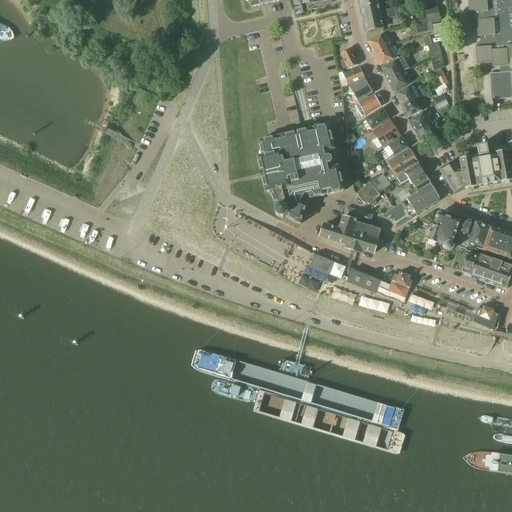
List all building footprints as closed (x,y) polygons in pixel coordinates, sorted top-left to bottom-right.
[(511,0),(468,0),(470,14),(477,13),(477,21),(476,21),(477,37),(480,37),(481,43),(478,43),(478,48),(475,48),(476,64),(492,63),(492,67),(500,66),(500,74),(490,74),(491,101),(511,99),(511,84),(511,73),(511,72),(511,0)] [(364,20),(396,13),(395,9),(387,11),(385,12),(380,14),(378,4),(361,8),(364,20)] [(428,25),(441,22),(438,7),(425,9),(428,25)] [(396,13),(364,20),(366,32),(383,28),(381,19),(384,19),(384,21),(397,18),(396,13)] [(434,37),(443,35),(441,24),(432,25),(434,37)] [(368,43),(374,54),(388,47),(381,36),(368,43)] [(423,39),(425,46),(432,44),(430,37),(423,39)] [(428,54),(430,60),(441,56),(437,44),(432,45),(432,44),(425,46),(426,47),(427,47),(429,54),(428,54)] [(388,47),(374,54),(380,66),(394,59),(388,47)] [(343,71),(348,70),(357,66),(350,50),(341,55),(343,60),(341,62),(343,71)] [(441,56),(430,60),(434,73),(442,69),(445,68),(441,56)] [(387,80),(401,73),(409,69),(403,58),(381,69),(387,80)] [(343,87),(364,79),(359,69),(344,75),(343,73),(342,74),(343,87)] [(434,73),(431,75),(431,76),(433,78),(434,80),(445,75),(444,74),(442,69),(434,73)] [(401,73),(387,80),(394,92),(408,85),(401,73)] [(354,95),(368,87),(364,79),(348,86),(354,95)] [(415,99),(416,100),(420,98),(414,86),(410,89),(409,87),(395,95),(402,107),(415,99)] [(359,104),(368,99),(367,97),(372,93),(368,87),(354,95),(359,104)] [(442,103),(446,101),(447,100),(444,95),(444,94),(433,100),(436,106),(442,103)] [(380,107),(374,96),(368,99),(359,104),(355,107),(359,112),(363,110),(366,116),(380,107)] [(422,111),(416,100),(415,99),(402,107),(408,119),(422,111)] [(372,131),(389,120),(382,109),(365,120),(372,131)] [(409,122),(416,133),(430,126),(423,114),(409,122)] [(383,147),(399,136),(390,121),(373,132),(383,147)] [(295,223),(301,225),(306,206),(304,205),(302,204),(304,202),(301,200),(305,195),(309,194),(310,199),(344,192),(339,167),(338,167),(328,170),(327,165),(329,164),(331,163),(332,161),(331,159),(329,157),(327,157),(325,158),(324,153),(335,150),(334,150),(329,126),(323,127),(314,130),(308,131),(302,132),(293,134),(280,137),(270,140),(259,142),(262,158),(257,159),(260,169),(261,173),(260,174),(261,176),(261,178),(262,179),(263,184),(265,193),(270,192),(273,200),(277,208),(276,209),(275,214),(279,218),(284,218),(285,216),(290,220),(295,223)] [(430,141),(436,137),(430,126),(416,133),(422,145),(430,141)] [(401,138),(384,149),(391,159),(407,148),(401,138)] [(511,180),(511,175),(508,154),(508,151),(507,151),(495,153),(492,154),(488,155),(486,145),(476,147),(478,156),(475,157),(471,157),(470,152),(458,154),(458,158),(459,160),(464,189),(511,180)] [(392,171),(413,158),(408,149),(387,163),(392,171)] [(396,178),(418,165),(413,158),(392,171),(393,173),(386,178),(383,175),(374,181),(382,192),(391,186),(390,184),(397,179),(396,178)] [(455,171),(450,163),(439,169),(455,195),(462,191),(458,171),(455,171)] [(411,185),(425,176),(418,165),(396,178),(397,179),(400,185),(408,180),(411,185)] [(406,200),(430,185),(425,176),(411,185),(412,185),(415,189),(411,191),(409,187),(403,190),(404,191),(399,193),(405,202),(407,201),(406,200)] [(378,195),(382,192),(374,181),(356,194),(362,204),(363,203),(365,205),(367,204),(368,205),(369,204),(380,197),(378,195)] [(401,205),(410,219),(416,216),(416,215),(438,201),(439,199),(430,185),(406,200),(407,201),(410,205),(406,207),(404,203),(401,205)] [(381,204),(385,209),(390,206),(386,200),(381,204)] [(410,219),(401,205),(401,204),(382,217),(396,228),(410,219)] [(370,223),(372,216),(346,208),(339,230),(323,225),(320,237),(347,245),(345,249),(352,251),(353,251),(354,252),(360,254),(361,250),(374,254),(377,243),(381,245),(383,239),(378,237),(380,231),(367,227),(368,222),(370,223)] [(460,231),(459,230),(457,234),(455,233),(459,222),(437,215),(433,227),(431,226),(425,243),(428,247),(433,249),(436,247),(437,245),(440,246),(439,249),(442,252),(445,253),(448,251),(449,252),(450,251),(452,251),(453,250),(454,249),(455,248),(466,252),(469,244),(468,243),(470,238),(459,234),(460,231)] [(470,238),(475,223),(463,219),(459,230),(460,231),(459,234),(470,238)] [(474,245),(483,248),(490,228),(475,223),(470,238),(468,243),(469,244),(466,252),(471,254),(474,245)] [(490,228),(483,248),(482,251),(489,253),(489,255),(497,258),(498,257),(511,261),(511,260),(511,235),(490,227),(490,228)] [(471,254),(466,252),(460,268),(462,269),(461,271),(462,273),(469,276),(476,256),(471,254)] [(314,256),(310,268),(329,275),(334,264),(314,256)] [(476,256),(469,276),(507,289),(511,274),(511,267),(504,265),(504,266),(476,256)] [(288,267),(285,276),(301,282),(305,274),(288,267)] [(379,283),(351,272),(346,284),(375,294),(377,289),(379,283)] [(410,277),(399,273),(398,276),(394,275),(390,286),(390,287),(379,283),(377,289),(405,299),(408,293),(412,282),(409,281),(410,277)] [(494,311),(483,306),(482,310),(478,308),(473,320),(472,322),(492,330),(498,315),(493,313),(494,311)] [(438,326),(439,321),(416,315),(414,321),(438,326)]
